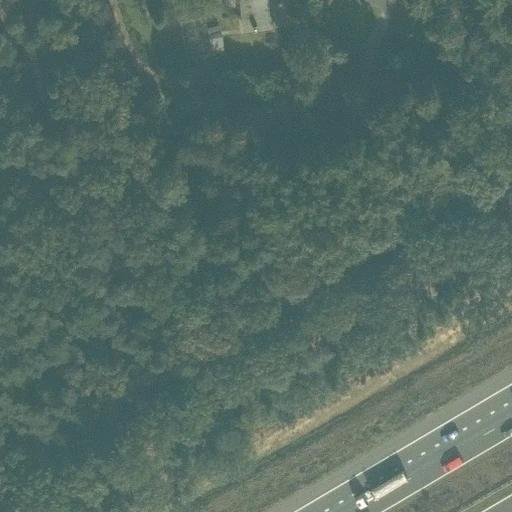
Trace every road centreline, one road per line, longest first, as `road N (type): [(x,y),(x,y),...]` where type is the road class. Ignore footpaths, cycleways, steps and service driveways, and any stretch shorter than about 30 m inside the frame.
road 1 (track): [(0,459),(281,289),(511,162)]
road 2 (motorway): [(511,422),(360,511)]
